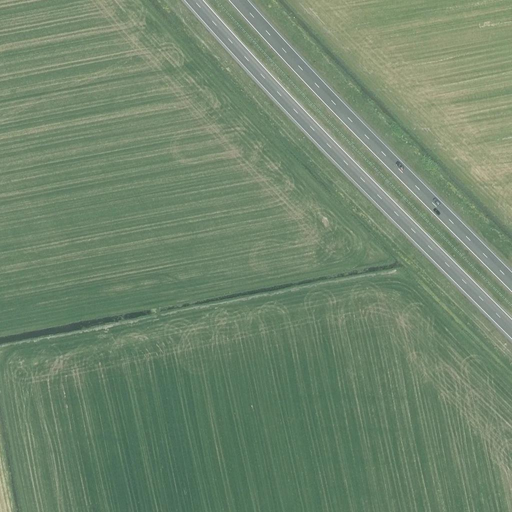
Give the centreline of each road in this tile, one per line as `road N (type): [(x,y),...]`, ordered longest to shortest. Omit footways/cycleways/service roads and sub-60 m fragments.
road 1 (trunk): [(192,0),(511,330)]
road 2 (trunk): [(511,284),(236,0)]
